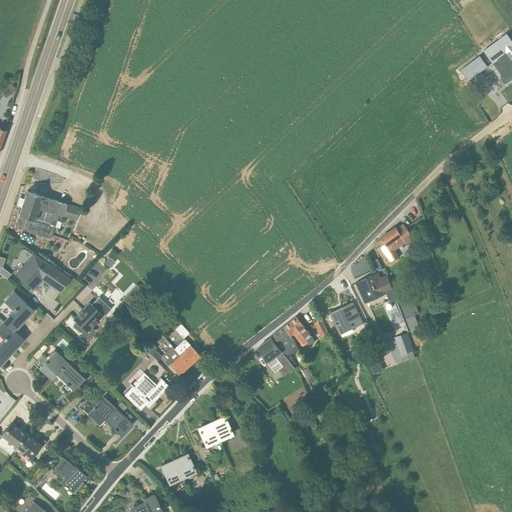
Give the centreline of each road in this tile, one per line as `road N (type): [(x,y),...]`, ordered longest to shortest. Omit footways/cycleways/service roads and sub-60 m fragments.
road 1 (unclassified): [(511,112),(438,170),(313,293)]
road 2 (residential): [(313,293),(215,370),(115,473)]
road 3 (residential): [(115,473),(17,383),(24,354),(88,288)]
road 4 (secondary): [(0,196),(68,0)]
